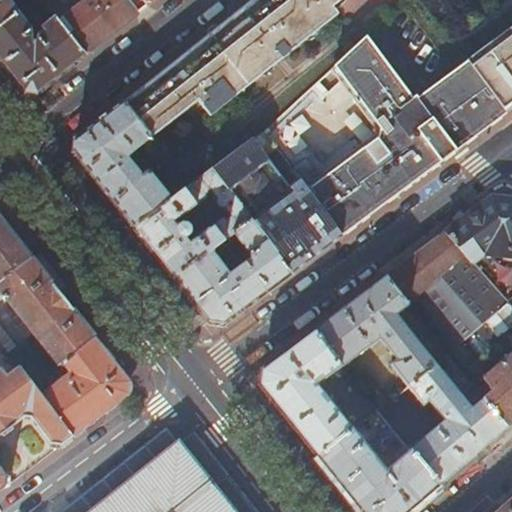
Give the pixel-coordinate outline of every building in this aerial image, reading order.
[(0,0),(0,28),(18,13),(34,1),(35,0),(0,0)] [(45,5),(40,0),(35,0),(34,1),(41,8),(45,5)] [(75,0),(40,0),(45,5),(51,13),(86,56),(138,14),(127,0),(88,0),(81,6),(75,0)] [(219,32),(208,41),(205,37),(202,39),(244,89),(336,16),(331,8),(334,5),(340,0),(511,0),(511,28),(488,47),(492,52),(474,66),(472,68),(504,111),(510,106),(511,104),(511,0),(251,0),(216,28),(219,32)] [(343,0),(340,0),(334,5),(338,9),(342,4),(343,0)] [(18,13),(0,28),(0,59),(6,67),(24,91),(41,92),(86,56),(51,13),(48,15),(51,20),(41,27),(44,31),(38,36),(38,40),(34,44),(32,30),(18,13)] [(219,32),(216,28),(205,37),(208,41),(219,32)] [(313,198),(342,236),(442,162),(506,114),(504,111),(472,68),(469,63),(418,101),(415,96),(411,99),(366,37),(334,66),(375,122),(379,127),(377,138),(372,142),(308,191),(313,198)] [(202,39),(122,102),(151,139),(198,103),(210,117),(244,89),(202,39)] [(467,61),(469,63),(472,68),(474,66),(492,52),(488,47),(468,61),(467,61)] [(151,139),(122,102),(76,139),(75,154),(135,229),(171,201),(148,172),(146,174),(143,170),(139,173),(127,158),(151,139)] [(367,137),(372,142),(377,138),(379,127),(375,122),(369,125),(367,137)] [(263,131),(213,169),(250,219),(291,274),(330,245),(342,236),(313,198),(301,207),(276,172),(287,163),(263,131)] [(157,146),(164,155),(168,152),(161,143),(157,146)] [(232,233),(250,219),(213,169),(189,187),(171,201),(135,229),(175,278),(210,250),(232,233)] [(511,198),(494,196),(446,232),(508,302),(511,298),(511,198)] [(210,250),(175,278),(196,304),(211,322),(224,324),(291,274),(250,219),(232,233),(248,254),(248,258),(229,273),(210,250)] [(0,282),(30,258),(0,220),(0,282)] [(484,397),(507,425),(511,421),(511,306),(508,302),(446,232),(386,277),(410,305),(419,298),(476,367),(478,366),(495,352),(503,361),(489,375),(485,378),(494,389),(484,397)] [(95,339),(30,258),(0,282),(0,290),(4,296),(3,296),(5,299),(6,299),(15,310),(9,316),(26,338),(33,333),(59,367),(62,364),(95,339)] [(386,277),(315,330),(343,366),(381,336),(397,358),(392,362),(409,385),(437,363),(398,314),(410,305),(386,277)] [(449,353),(484,397),(494,389),(485,378),(489,375),(478,366),(476,367),(419,298),(410,305),(449,353)] [(262,386),(319,457),(355,428),(320,384),(343,366),(315,330),(263,369),(262,386)] [(129,381),(95,339),(62,364),(76,382),(72,386),(64,381),(45,395),(37,384),(33,386),(73,437),(86,428),(127,397),(129,381)] [(411,449),(439,485),(507,425),(484,397),(473,407),(437,363),(409,385),(424,403),(430,399),(446,418),(411,449)] [(56,450),(73,437),(33,386),(20,369),(8,379),(2,372),(0,373),(0,491),(12,483),(0,467),(0,437),(21,422),(25,418),(32,420),(56,450)] [(355,428),(319,457),(350,495),(363,511),(408,511),(439,485),(411,449),(388,469),(355,428)] [(231,511),(179,446),(95,511),(231,511)] [(511,511),(511,501),(499,511),(511,511)]
